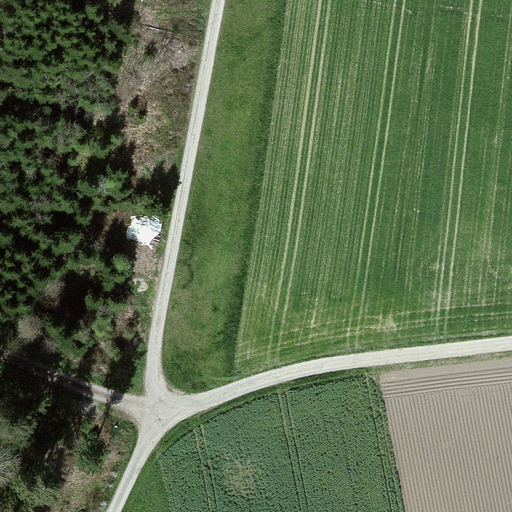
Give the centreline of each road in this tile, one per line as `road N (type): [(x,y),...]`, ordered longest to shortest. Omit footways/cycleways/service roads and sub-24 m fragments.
road 1 (track): [(159,416),(182,191),(217,0)]
road 2 (track): [(159,416),(292,381),(511,350)]
road 3 (track): [(0,346),(159,416)]
